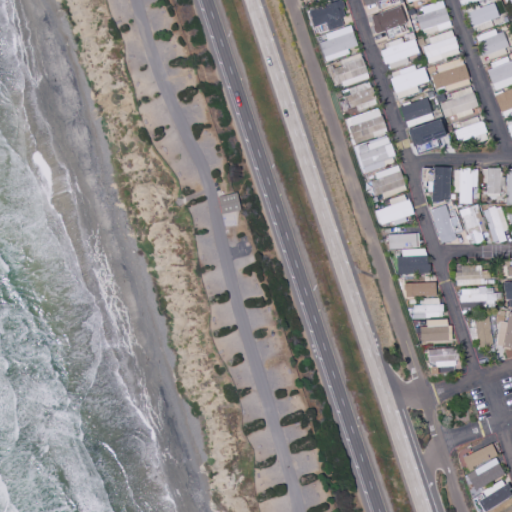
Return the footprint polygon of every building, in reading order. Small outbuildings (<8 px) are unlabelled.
[(323,24),(325,31),(346,24),(338,0),(307,10),(313,27),(323,24)] [(450,27),(441,1),(420,7),(422,14),(415,16),(421,36),(450,27)] [(467,11),(473,32),(491,27),(489,20),(497,17),(493,4),(467,11)] [(375,34),(386,31),(388,37),(400,33),(398,26),(405,24),(399,6),(369,16),(375,34)] [(318,43),(324,61),(348,53),(347,49),(356,46),(350,26),(324,34),(326,40),(318,43)] [(476,37),(485,61),(508,53),(499,29),(476,37)] [(427,37),(429,45),(423,46),(426,62),(457,55),(452,32),(427,37)] [(418,53),(413,39),(402,43),(401,39),(378,47),(386,70),(407,63),(405,58),(418,53)] [(331,69),(337,88),(368,78),(359,53),(338,60),(340,66),(331,69)] [(434,90),(443,87),(445,92),(469,84),(461,58),(435,65),(437,74),(430,76),(434,90)] [(511,59),(508,61),(507,59),(485,66),(493,91),(511,84),(511,59)] [(396,99),(417,92),(415,86),(428,82),(423,67),(415,70),(413,65),(388,74),(396,99)] [(350,110),(375,105),(370,82),(345,88),(350,110)] [(504,119),(511,115),(511,87),(494,96),(504,119)] [(455,116),(476,111),(471,88),(449,93),(451,100),(440,103),(443,117),(455,115),(455,116)] [(432,119),(426,98),(399,106),(405,127),(432,119)] [(346,118),(353,144),(386,134),(378,109),(346,118)] [(461,129),(454,131),(458,147),(486,138),(479,116),(459,122),(461,129)] [(416,153),(435,146),(433,140),(445,136),(439,119),(408,130),(416,153)] [(355,144),(360,172),(393,166),(388,138),(355,144)] [(371,181),(377,199),(405,191),(397,166),(373,173),(375,179),(371,181)] [(449,167),(432,167),(432,201),(448,201),(449,167)] [(432,168),(420,168),(420,182),(422,182),(422,190),(431,190),(432,168)] [(500,194),(499,168),(481,169),(482,183),(485,183),(486,194),(500,194)] [(476,171),(453,171),(453,191),(458,191),(457,204),(470,204),(470,187),(476,187),(476,171)] [(217,197),(237,193),(241,211),(221,215),(217,197)] [(389,206),(374,210),(379,225),(391,222),(392,226),(405,222),(404,217),(411,215),(405,194),(387,199),(389,206)] [(453,232),(460,230),(455,216),(449,219),(444,205),(428,210),(440,244),(455,239),(453,232)] [(459,210),(469,245),(483,241),(480,232),(483,232),(475,205),(459,210)] [(387,235),(387,249),(417,248),(416,234),(387,235)] [(397,274),(427,273),(426,249),(397,250),(397,274)] [(479,265),(454,266),(454,286),(490,284),(489,270),(480,271),(479,265)] [(434,282),(403,283),(404,297),(435,297),(434,282)] [(458,289),(459,303),(484,302),(484,305),(493,304),(492,288),(458,289)] [(412,305),(412,318),(440,317),(440,298),(420,298),(420,305),(412,305)] [(511,349),(511,312),(508,312),(506,323),(499,321),(494,346),(511,349)] [(475,317),(476,346),(490,346),(489,316),(475,317)] [(425,320),(425,327),(418,327),(419,342),(449,340),(448,319),(425,320)] [(455,365),(455,348),(427,349),(427,366),(455,365)] [(495,458),(492,446),(459,456),(463,468),(495,458)] [(473,490),(503,476),(495,459),(465,473),(473,490)] [(481,511),(482,511),(511,497),(503,480),(473,496),(481,511)]
